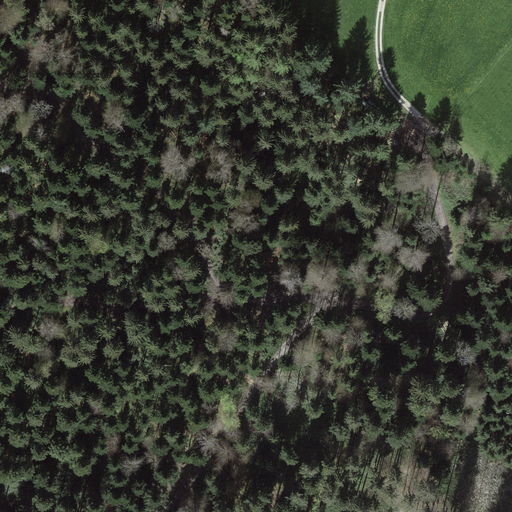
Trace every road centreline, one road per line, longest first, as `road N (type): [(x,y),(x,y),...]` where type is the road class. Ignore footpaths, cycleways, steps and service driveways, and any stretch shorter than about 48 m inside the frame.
road 1 (track): [(422,122),(450,295),(430,315),(333,305),(308,318),(166,511)]
road 2 (track): [(382,0),(381,70),(422,122)]
road 3 (track): [(422,122),(511,204)]
